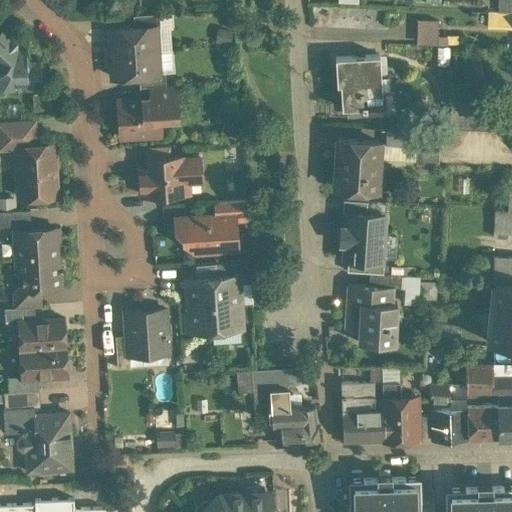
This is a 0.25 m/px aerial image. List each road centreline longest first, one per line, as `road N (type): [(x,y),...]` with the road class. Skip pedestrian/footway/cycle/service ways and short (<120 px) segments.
road 1 (residential): [(32,0),(82,64),(99,469)]
road 2 (residential): [(322,361),(293,0)]
road 3 (residential): [(511,445),(316,456)]
road 4 (residential): [(316,456),(162,467)]
